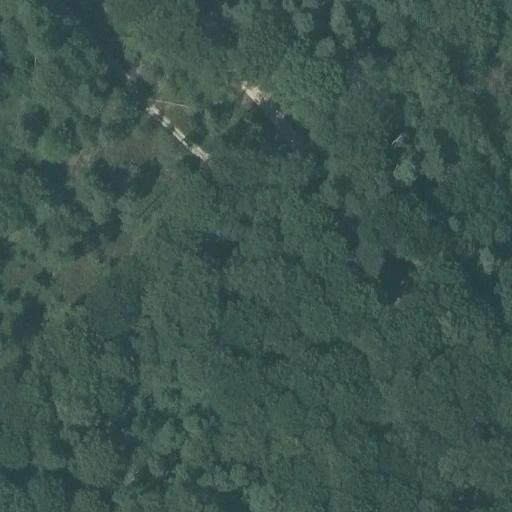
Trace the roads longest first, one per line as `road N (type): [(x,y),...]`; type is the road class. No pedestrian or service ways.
road 1 (track): [(52,0),(185,143),(301,251),(454,511)]
road 2 (track): [(0,461),(298,143)]
road 3 (track): [(298,143),(386,311),(489,448),(511,493)]
road 4 (track): [(298,143),(153,0)]
